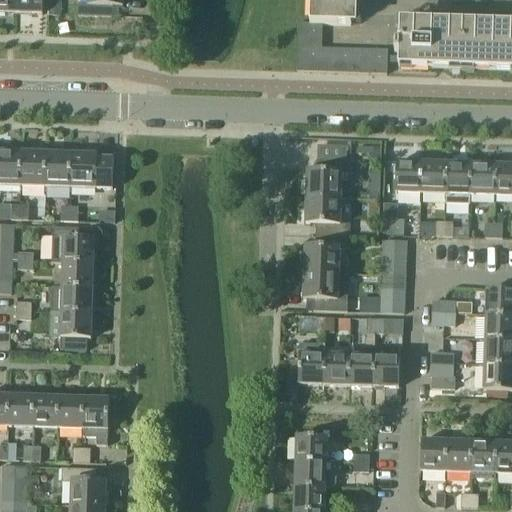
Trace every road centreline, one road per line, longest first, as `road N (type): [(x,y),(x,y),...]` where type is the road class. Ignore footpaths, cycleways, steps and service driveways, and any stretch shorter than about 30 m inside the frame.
road 1 (residential): [(511,279),(444,275),(415,293),(409,511)]
road 2 (tertiary): [(270,107),(511,114)]
road 3 (residential): [(267,313),(270,107)]
road 4 (tertiary): [(0,100),(154,103)]
road 5 (residential): [(511,9),(392,0)]
